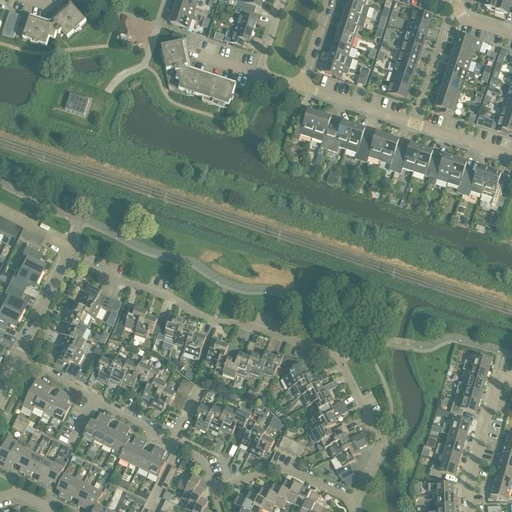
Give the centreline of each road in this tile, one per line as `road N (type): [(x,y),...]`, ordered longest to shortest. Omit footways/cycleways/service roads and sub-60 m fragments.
road 1 (residential): [(354,501),(379,437),(338,357),(214,322),(173,298),(65,262)]
road 2 (residential): [(212,490),(201,460),(18,361)]
road 3 (residential): [(511,156),(300,86)]
road 4 (residential): [(511,378),(499,374),(468,511)]
road 5 (residential): [(354,501),(289,470),(212,490)]
